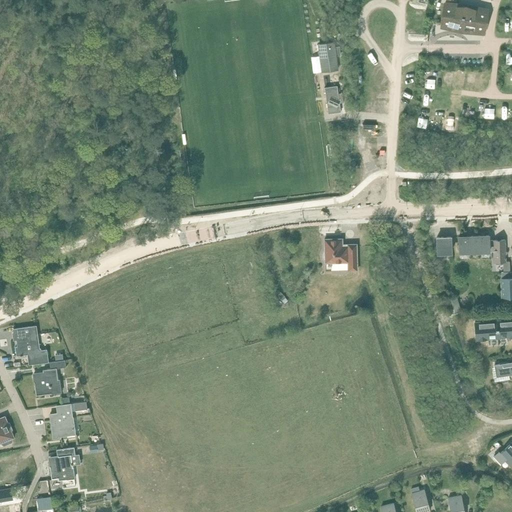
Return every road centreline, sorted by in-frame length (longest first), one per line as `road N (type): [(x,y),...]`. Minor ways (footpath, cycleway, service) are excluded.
road 1 (tertiary): [(0,315),(173,244),(292,220),(390,215)]
road 2 (unclassified): [(390,215),(396,80)]
road 3 (unclassified): [(400,24),(393,9),(378,3),(361,22),(396,80)]
road 4 (tertiary): [(390,215),(511,209)]
